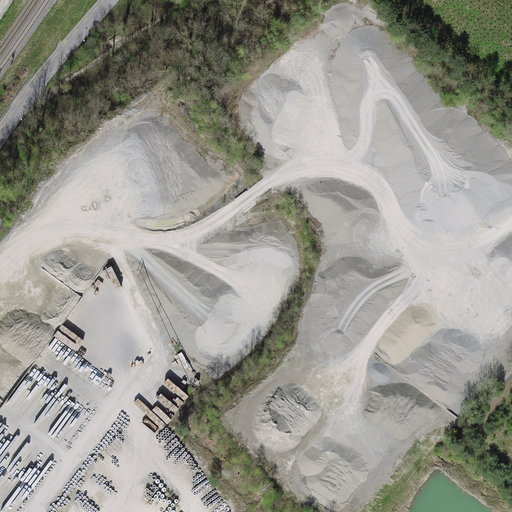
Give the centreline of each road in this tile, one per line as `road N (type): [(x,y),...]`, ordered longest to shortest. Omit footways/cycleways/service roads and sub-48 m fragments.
road 1 (unknown): [(32,511),(156,362),(156,345),(108,236)]
road 2 (tertiary): [(0,136),(110,0)]
